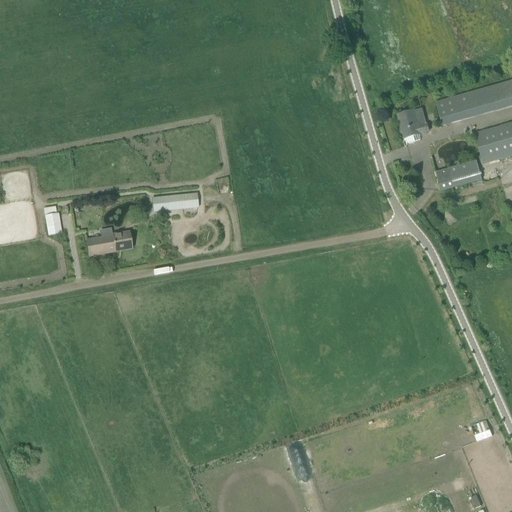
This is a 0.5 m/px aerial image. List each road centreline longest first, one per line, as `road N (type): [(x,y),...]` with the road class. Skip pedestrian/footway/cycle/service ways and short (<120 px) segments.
road 1 (unclassified): [(511,431),(436,263),(390,195),(334,0)]
road 2 (track): [(0,300),(389,232),(405,220)]
